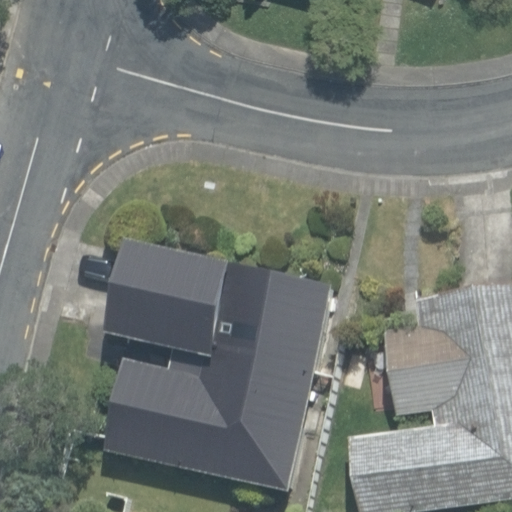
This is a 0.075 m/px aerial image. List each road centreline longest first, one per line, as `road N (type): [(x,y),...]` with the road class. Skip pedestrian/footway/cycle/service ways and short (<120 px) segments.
road 1 (residential): [(511,121),(342,129),(59,68)]
road 2 (residential): [(0,268),(59,68)]
